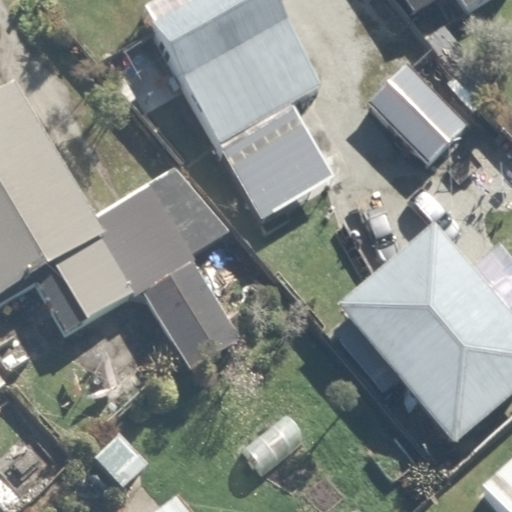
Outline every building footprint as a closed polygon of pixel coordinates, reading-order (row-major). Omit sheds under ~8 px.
[(266,0),(143,0),(132,6),(251,220),(356,161),(266,0)] [(393,0),(403,16),(430,0),(442,0),(450,13),(471,0),(393,0)] [(390,67),(353,107),(414,163),(451,123),(390,67)] [(15,77),(0,85),(0,300),(31,282),(59,332),(134,290),(179,370),(233,340),(185,255),(219,236),(178,162),(91,211),(15,77)] [(511,318),(427,214),(322,301),(440,445),(511,386),(511,318)] [(511,511),(511,448),(468,485),(490,511),(511,511)] [(118,511),(178,511),(144,477),(113,507),(118,511)]
